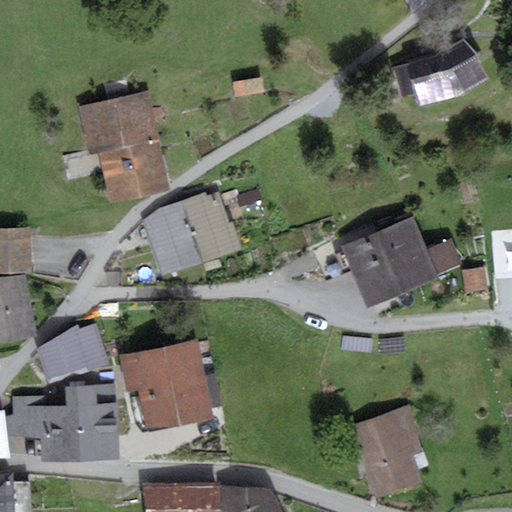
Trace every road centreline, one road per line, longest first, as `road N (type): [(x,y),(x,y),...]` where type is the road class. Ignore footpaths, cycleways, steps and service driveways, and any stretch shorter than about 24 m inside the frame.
road 1 (unclassified): [(440,0),(308,103),(153,201),(74,293)]
road 2 (residential): [(74,293),(264,292),(379,326),(511,312)]
road 3 (residential): [(0,463),(233,474),(366,511)]
